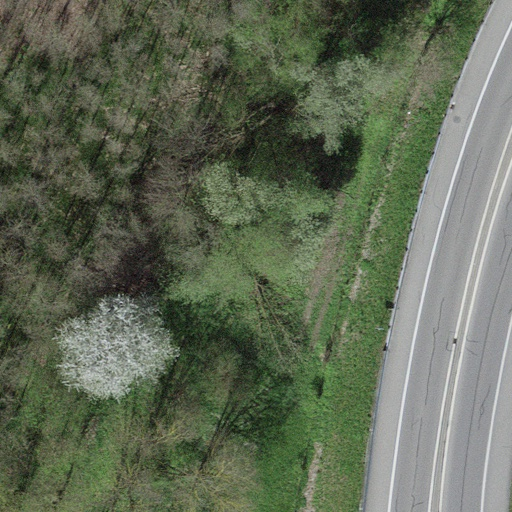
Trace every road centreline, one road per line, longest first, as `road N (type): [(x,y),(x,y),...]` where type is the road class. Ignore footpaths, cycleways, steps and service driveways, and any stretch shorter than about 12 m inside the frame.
road 1 (motorway): [(511,76),(456,244),(410,511)]
road 2 (motorway): [(461,511),(482,354),(511,232)]
